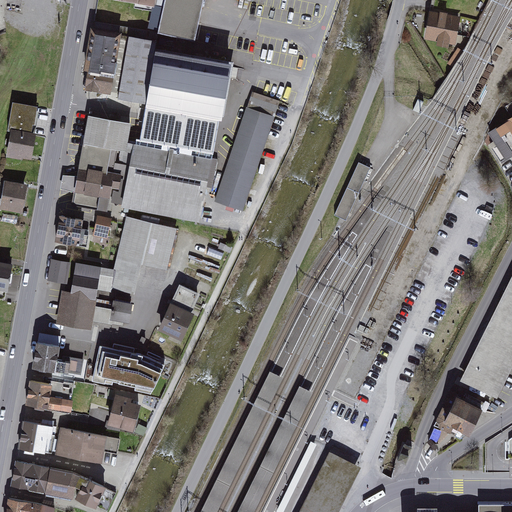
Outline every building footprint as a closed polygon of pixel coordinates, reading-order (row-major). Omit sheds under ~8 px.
[(115,0),(137,4),(136,10),(153,13),(154,8),(163,10),(165,0),(115,0)] [(194,46),(204,0),(165,0),(163,10),(157,37),(194,46)] [(440,16),(432,15),(428,36),(437,37),(436,41),(447,43),(448,41),(453,41),(457,19),(447,17),(447,14),(440,13),(440,16)] [(126,34),(96,28),(86,89),(116,94),(126,34)] [(155,73),(161,40),(133,36),(122,101),(149,106),(150,103),(152,88),(155,73)] [(242,59),(163,47),(155,104),(234,116),(242,59)] [(283,102),(255,93),(218,204),(246,213),(283,102)] [(511,101),(503,107),(511,119),(511,118),(511,101)] [(14,130),(36,133),(40,108),(14,103),(10,129),(14,130)] [(92,116),(87,145),(121,151),(136,154),(138,145),(132,143),(135,124),(92,116)] [(511,118),(511,119),(497,129),(503,136),(511,130),(511,118)] [(505,161),(511,156),(511,130),(503,136),(497,129),(487,135),(505,161)] [(14,130),(10,157),(36,162),(40,134),(36,133),(14,130)] [(63,190),(78,193),(75,206),(110,212),(112,204),(126,206),(133,167),(119,164),(121,151),(87,145),(81,178),(66,176),(63,190)] [(133,167),(126,206),(205,223),(217,159),(193,155),(193,151),(172,147),(171,151),(138,145),(136,154),(133,167)] [(376,164),(365,158),(333,216),(344,222),(356,200),(352,198),(356,190),(360,192),(376,164)] [(31,186),(8,182),(3,210),(27,214),(31,186)] [(90,220),(64,215),(59,241),(86,246),(90,220)] [(143,221),(128,217),(115,271),(119,271),(115,290),(138,295),(145,266),(170,272),(180,229),(161,225),(162,220),(145,216),(143,221)] [(114,221),(100,218),(95,239),(110,242),(114,221)] [(17,265),(0,261),(0,288),(12,291),(17,265)] [(76,264),(54,261),(51,282),(72,285),(76,264)] [(95,330),(96,323),(125,327),(126,320),(135,321),(138,302),(119,299),(117,311),(99,308),(101,291),(105,268),(79,264),(75,292),(65,290),(59,324),(95,330)] [(115,271),(105,268),(101,291),(114,294),(115,290),(119,271),(115,271)] [(511,284),(464,381),(499,398),(511,371),(511,284)] [(203,293),(183,285),(175,303),(163,330),(187,341),(199,313),(195,312),(203,293)] [(65,345),(40,341),(36,367),(72,372),(74,361),(63,359),(65,345)] [(168,370),(170,365),(124,346),(122,350),(120,355),(117,362),(115,367),(113,372),(159,392),(161,387),(163,382),(166,374),(168,370)] [(201,511),(253,511),(312,392),(300,386),(237,511),(216,511),(283,378),(270,371),(201,511)] [(56,383),(35,380),(31,406),(75,413),(77,401),(54,397),(56,383)] [(121,393),(112,423),(109,422),(107,430),(121,434),(123,428),(138,432),(146,404),(136,402),(137,397),(121,393)] [(483,408),(459,396),(447,420),(471,432),(483,408)] [(38,423),(27,421),(22,449),(54,454),(58,426),(57,426),(57,422),(39,419),(38,423)] [(111,438),(64,427),(58,453),(106,463),(108,453),(111,438)] [(111,438),(108,453),(120,456),(123,440),(111,438)] [(409,451),(402,448),(399,458),(406,461),(409,451)] [(334,455),(306,511),(329,511),(353,464),(334,455)] [(55,467),(19,460),(14,485),(50,492),(55,467)] [(80,488),(84,489),(86,484),(91,487),(94,480),(84,475),(55,467),(50,492),(76,498),(80,488)] [(110,487),(94,480),(91,487),(86,484),(84,489),(80,498),(101,508),(110,487)] [(57,511),(58,508),(12,499),(10,511),(57,511)]
